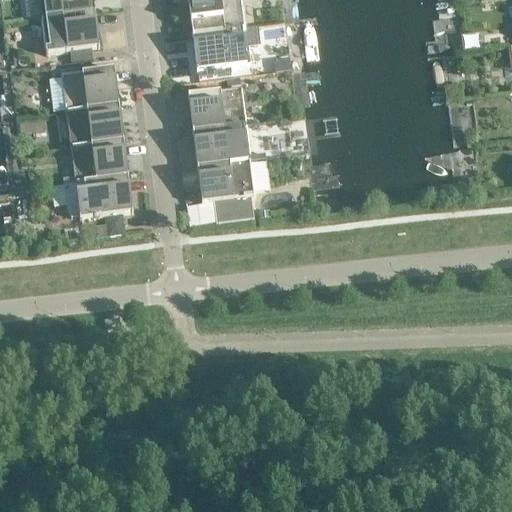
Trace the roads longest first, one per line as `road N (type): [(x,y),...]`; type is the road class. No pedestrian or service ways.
road 1 (residential): [(171,293),(511,256)]
road 2 (residential): [(136,0),(171,293)]
road 3 (residential): [(0,314),(171,293)]
